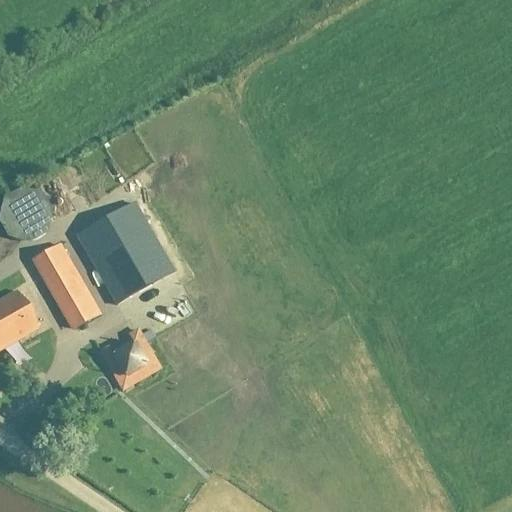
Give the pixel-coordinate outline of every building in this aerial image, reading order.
[(63,228),(106,204),(95,186),(52,210),(63,228)] [(24,243),(28,243),(32,243),(36,241),(40,239),(43,237),(46,233),(48,230),(50,226),(51,222),(51,218),(51,214),(50,210),(48,206),(46,202),(43,199),(40,196),(36,194),(32,193),(28,192),(24,192),(20,193),(16,194),(12,196),(9,199),(6,202),(3,206),(2,210),(1,214),(0,218),(1,222),(2,226),(3,230),(6,233),(9,237),(12,239),(16,241),(20,243),(24,243)] [(174,277),(134,206),(76,239),(117,309),(174,277)] [(103,317),(63,247),(34,263),(75,333),(103,317)] [(0,352),(35,333),(15,296),(0,304),(0,352)] [(130,336),(148,367),(127,379),(109,348),(101,353),(124,393),(162,371),(139,331),(130,336)] [(281,497),(301,486),(290,468),(270,480),(281,497)] [(315,511),(339,511),(364,489),(348,472),(311,507),(315,511)]
